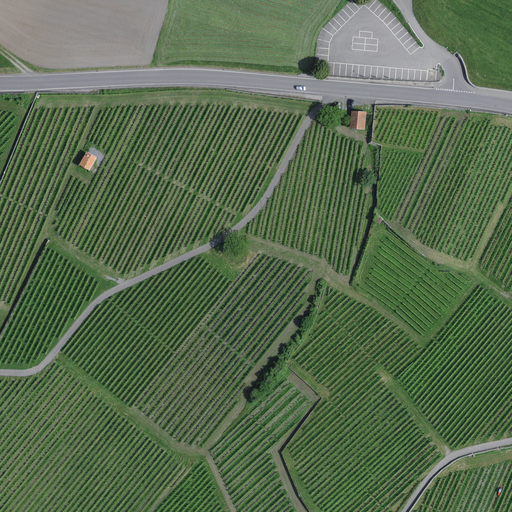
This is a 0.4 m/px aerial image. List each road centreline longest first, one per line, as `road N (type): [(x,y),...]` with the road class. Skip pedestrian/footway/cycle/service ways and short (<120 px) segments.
road 1 (track): [(332,88),(247,220),(218,244),(96,300),(44,364),(0,373)]
road 2 (tertiary): [(452,98),(209,77),(0,84)]
road 3 (track): [(404,511),(450,457),(511,440)]
